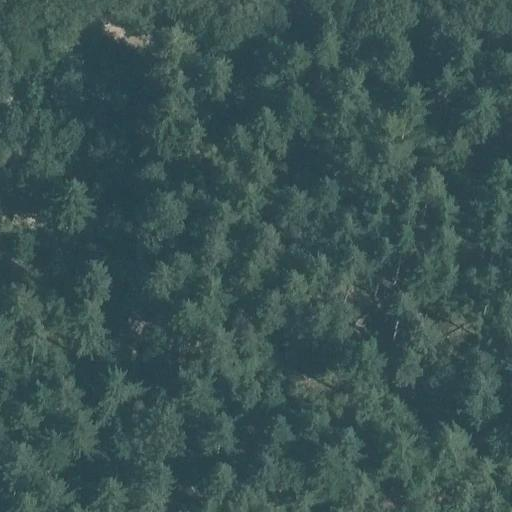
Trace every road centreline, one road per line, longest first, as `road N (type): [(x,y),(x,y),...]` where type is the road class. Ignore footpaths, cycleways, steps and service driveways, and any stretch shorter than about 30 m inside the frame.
road 1 (track): [(155,22),(127,511)]
road 2 (track): [(0,35),(287,13)]
